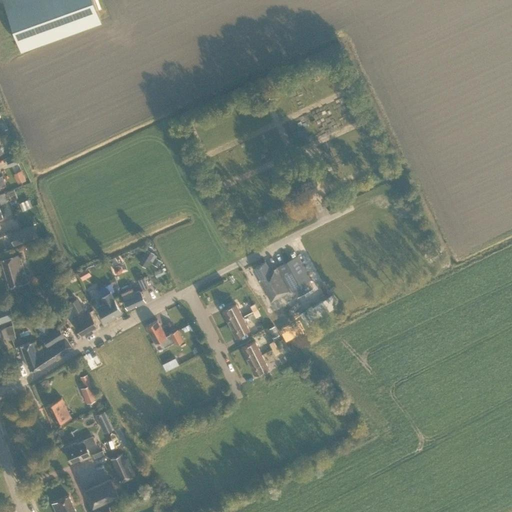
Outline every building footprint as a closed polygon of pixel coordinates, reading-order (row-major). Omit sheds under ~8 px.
[(95,0),(6,0),(23,46),(102,17),(95,0)] [(270,96),(266,86),(257,90),(262,100),(270,96)] [(9,166),(20,161),(17,154),(6,159),(9,166)] [(23,173),(15,176),(18,183),(26,179),(23,173)] [(7,190),(11,198),(17,196),(13,187),(7,190)] [(32,206),(29,197),(19,201),(22,209),(32,206)] [(33,223),(21,228),(26,240),(38,236),(33,223)] [(370,225),(365,227),(368,235),(380,231),(378,226),(371,228),(370,225)] [(147,248),(142,258),(149,262),(150,259),(154,253),(147,248)] [(27,280),(19,253),(14,254),(5,257),(1,258),(10,286),(27,280)] [(310,280),(298,255),(270,270),(265,261),(256,266),(262,278),(260,279),(271,300),(283,294),(290,290),(293,289),(296,296),(312,288),(309,281),(310,280)] [(156,257),(152,263),(157,266),(161,260),(156,257)] [(115,266),(114,269),(115,272),(118,273),(121,272),(123,270),(121,266),(118,265),(115,266)] [(83,279),(91,275),(87,266),(78,271),(83,279)] [(149,287),(144,276),(138,279),(143,290),(149,287)] [(245,285),(250,296),(257,292),(253,282),(245,285)] [(105,321),(122,311),(111,292),(114,290),(110,283),(98,290),(105,302),(97,307),(105,321)] [(134,292),(132,288),(121,293),(124,300),(128,308),(136,305),(136,306),(145,301),(140,290),(134,292)] [(290,290),(283,294),(286,302),(296,296),(293,289),(290,290)] [(323,299),(330,310),(340,303),(333,293),(323,299)] [(14,304),(20,310),(28,303),(22,297),(14,304)] [(82,308),(77,298),(70,302),(76,312),(82,308)] [(320,317),(330,310),(323,299),(313,306),(320,317)] [(229,323),(243,316),(236,303),(222,310),(229,323)] [(320,317),(313,306),(311,304),(306,308),(314,320),(320,317)] [(12,318),(7,305),(0,307),(0,321),(0,322),(12,318)] [(98,325),(89,311),(73,320),(81,335),(98,325)] [(243,316),(229,323),(236,336),(249,330),(243,316)] [(175,341),(176,343),(183,339),(177,329),(170,333),(171,333),(166,336),(157,319),(146,325),(155,342),(160,339),(164,347),(175,341)] [(280,334),(275,324),(269,327),(274,337),(280,334)] [(71,346),(58,325),(42,336),(49,347),(50,348),(44,350),(42,345),(38,347),(35,340),(21,345),(30,370),(39,367),(40,368),(62,354),(61,352),(71,346)] [(248,360),(262,354),(255,340),(242,347),(248,360)] [(262,354),(248,360),(255,374),(269,367),(262,354)] [(166,362),(169,370),(182,363),(179,356),(166,362)] [(81,376),(84,386),(90,383),(87,374),(81,376)] [(81,387),(87,402),(97,398),(90,383),(84,386),(81,387)] [(71,417),(62,397),(46,405),(56,425),(71,417)] [(96,414),(100,423),(108,419),(104,410),(96,414)] [(123,425),(118,427),(125,442),(130,440),(123,425)] [(96,444),(93,436),(77,442),(76,441),(64,446),(71,462),(83,457),(83,458),(90,456),(87,447),(96,444)] [(122,482),(133,477),(122,453),(111,458),(122,482)] [(119,495),(111,479),(85,491),(93,507),(119,495)] [(76,511),(69,494),(52,502),(56,511),(76,511)] [(137,503),(134,495),(124,499),(127,506),(137,503)]
